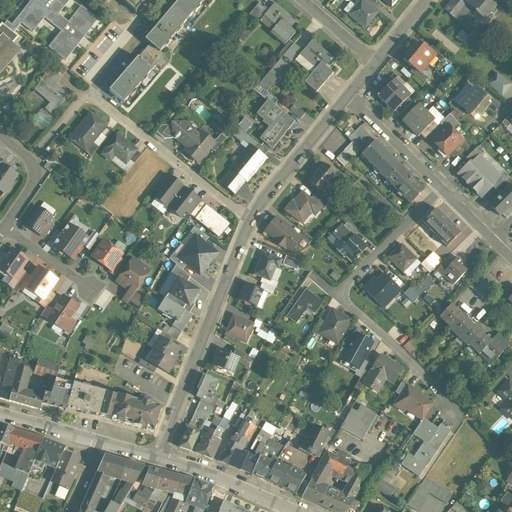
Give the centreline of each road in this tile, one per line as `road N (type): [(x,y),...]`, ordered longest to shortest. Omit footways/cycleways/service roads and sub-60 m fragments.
road 1 (residential): [(156,455),(249,216),(348,94)]
road 2 (residential): [(337,294),(456,412)]
road 3 (residential): [(304,511),(156,455)]
road 4 (residential): [(442,188),(337,294)]
road 5 (residential): [(442,188),(348,94)]
road 6 (residential): [(89,95),(168,0)]
